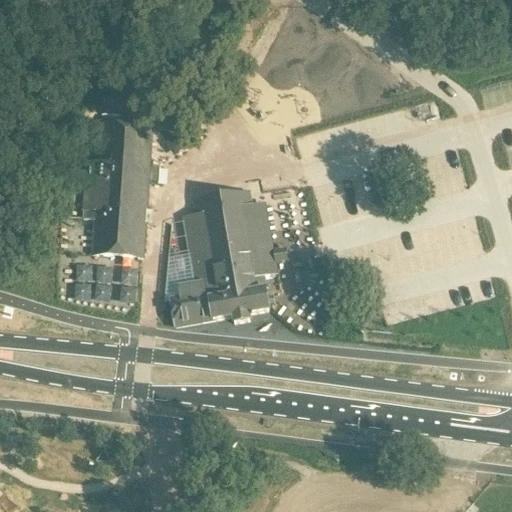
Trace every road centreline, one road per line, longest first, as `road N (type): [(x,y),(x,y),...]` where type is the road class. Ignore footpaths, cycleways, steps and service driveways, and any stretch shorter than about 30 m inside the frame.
road 1 (primary): [(0,367),(122,391),(511,440)]
road 2 (primary): [(511,404),(0,344)]
road 3 (track): [(336,509),(294,466),(231,462)]
